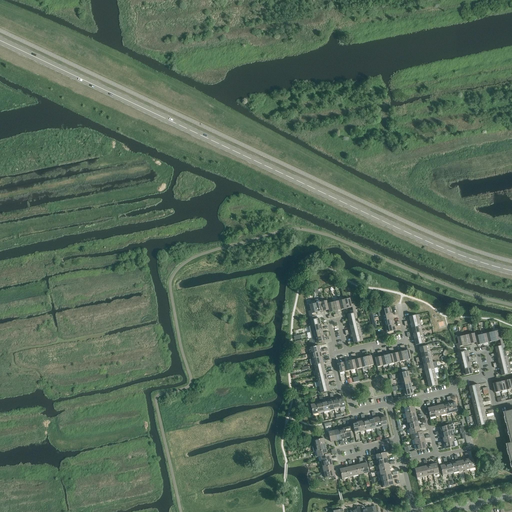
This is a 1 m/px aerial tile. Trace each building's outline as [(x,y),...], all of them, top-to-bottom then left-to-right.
[(379,316),(382,315),(391,313),(390,308),(381,310),(378,310),(379,316)] [(394,325),(385,327),(386,333),(395,330),(394,325)] [(313,332),(310,332),(312,338),(314,337),(323,335),(326,334),(326,333),(323,334),(322,329),(313,332)] [(498,331),(493,332),(495,341),(500,340),(503,339),(503,336),(500,337),(498,331)] [(466,345),(464,336),(458,337),(459,343),(457,344),(457,347),(460,346),(466,345)] [(423,337),(414,339),(416,345),(425,343),(423,337)] [(436,379),(427,381),(429,387),(438,385),(436,379)] [(475,419),(476,421),(487,418),(485,413),(476,415),(477,419),(475,419)] [(441,433),(451,430),(454,430),(453,424),(440,427),(441,430),(437,431),(438,435),(440,434),(439,433),(441,433)] [(336,440),(334,430),(328,432),(329,434),(327,434),(327,437),(329,437),(330,442),(336,440)] [(314,440),(315,446),(325,444),(323,435),(321,436),(321,438),(314,440)] [(454,441),(444,443),(445,449),(455,447),(454,441)] [(316,457),(320,456),(327,454),(326,449),(316,451),(314,452),(316,457)] [(436,463),(431,464),(433,474),(439,473),(439,474),(441,474),(439,466),(437,466),(436,463)] [(446,464),(439,466),(441,474),(442,473),(442,475),(448,474),(446,464)]
